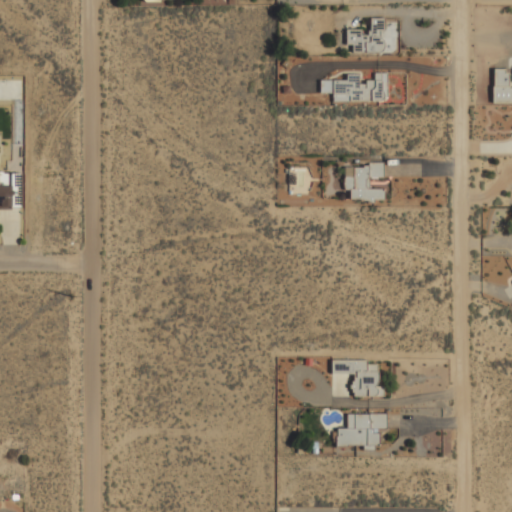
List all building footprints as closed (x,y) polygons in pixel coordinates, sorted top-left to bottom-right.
[(346,30),(346,53),(383,53),(383,18),(368,18),(368,30),(346,30)] [(511,104),(511,87),(508,87),(508,69),(492,69),(492,104),(511,104)] [(382,102),(382,74),(373,74),(373,81),(360,81),(360,74),(345,74),(345,82),(331,82),(331,102),(382,102)] [(383,165),(343,164),(343,191),(350,191),(349,202),(383,202),(383,189),(368,189),(368,179),(383,179),(383,165)] [(20,174),(9,174),(9,185),(0,184),(0,209),(20,209),(20,174)] [(331,375),(351,375),(351,397),(378,397),(377,361),(331,361),(331,375)] [(345,414),(345,429),(335,429),(335,448),(376,448),(376,430),(385,430),(385,414),(345,414)]
